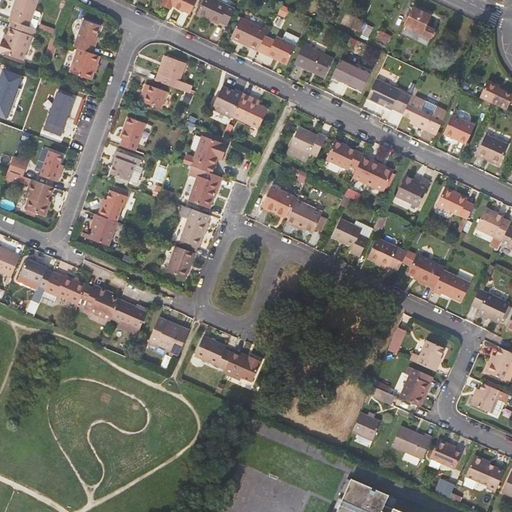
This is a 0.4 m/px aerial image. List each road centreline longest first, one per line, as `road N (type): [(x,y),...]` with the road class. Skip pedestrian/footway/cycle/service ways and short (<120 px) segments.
road 1 (residential): [(511,195),(139,20)]
road 2 (residential): [(511,447),(453,422),(444,408),(472,338),(277,248)]
road 3 (residential): [(57,247),(139,20)]
road 4 (residential): [(201,310),(244,330),(277,248)]
